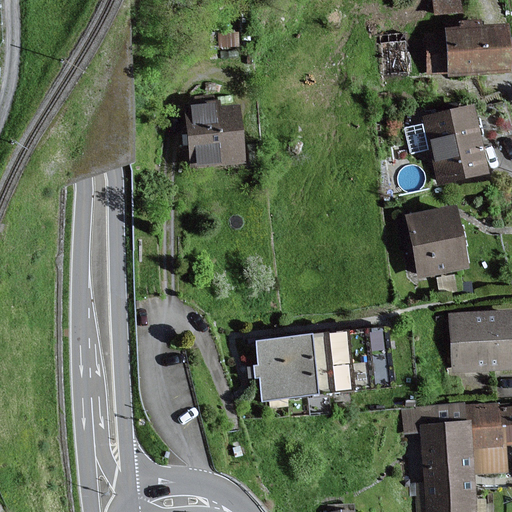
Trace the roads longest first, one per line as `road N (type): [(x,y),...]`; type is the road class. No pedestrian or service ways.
road 1 (secondary): [(127,480),(113,180),(97,62)]
road 2 (secondary): [(97,62),(83,345)]
road 3 (track): [(171,313),(173,121)]
road 4 (secondary): [(83,345),(95,420),(127,511)]
road 5 (secondary): [(83,345),(93,511)]
